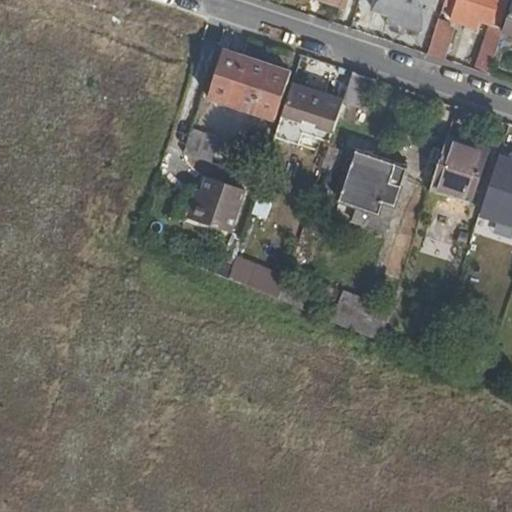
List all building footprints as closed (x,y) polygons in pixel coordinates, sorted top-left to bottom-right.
[(432,0),(376,0),(376,3),(392,9),(395,15),(424,25),(432,0)] [(482,19),(492,22),(498,0),(463,0),(456,22),(479,29),(482,19)] [(511,0),(504,26),(502,34),(511,37),(511,0)] [(454,26),(439,21),(427,56),(440,60),(443,52),(446,53),(454,26)] [(492,22),(476,72),(488,76),(502,34),(504,26),(492,22)] [(235,107),(250,59),(225,50),(208,98),(235,107)] [(293,73),(250,59),(235,107),(277,121),(293,73)] [(368,111),(378,82),(355,74),(346,100),(345,103),(368,111)] [(333,139),(345,103),(346,100),(297,85),(281,134),(305,142),(309,131),(333,139)] [(226,136),(195,126),(185,156),(216,166),(226,136)] [(490,151),(449,137),(432,190),(472,203),(490,151)] [(343,152),(331,147),(323,169),(336,173),(343,152)] [(360,207),(372,211),(379,213),(382,201),(395,204),(406,172),(360,155),(344,202),(360,207)] [(250,191),(212,179),(207,192),(213,194),(203,222),(236,234),(250,191)] [(191,218),(198,220),(207,192),(205,191),(200,190),(191,218)] [(207,192),(198,220),(203,222),(213,194),(207,192)] [(246,216),(263,223),(271,202),(254,195),(246,216)] [(505,202),(488,196),(476,231),(493,238),(505,202)] [(367,227),(372,211),(360,207),(355,223),(367,227)] [(239,261),(233,282),(280,302),(286,284),(287,281),(239,261)] [(286,284),(280,302),(303,311),(310,294),(286,284)] [(380,343),(390,313),(368,302),(345,293),(331,323),(380,343)]
